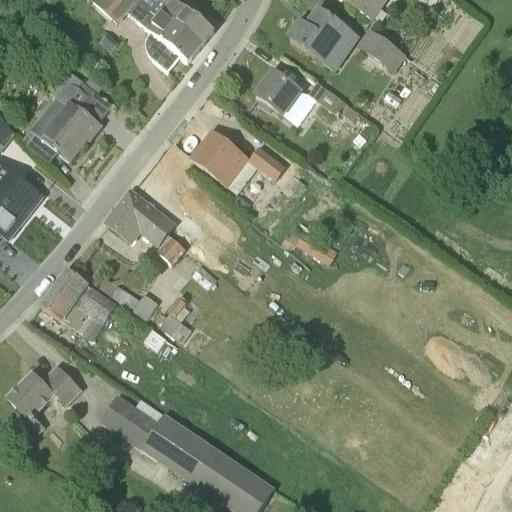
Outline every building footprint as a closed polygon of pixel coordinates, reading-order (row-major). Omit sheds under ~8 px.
[(12,0),(23,8),(29,0),(12,0)] [(92,0),(89,3),(92,5),(92,6),(118,29),(130,15),(153,33),(150,37),(147,41),(146,48),(147,56),(150,62),(152,64),(168,78),(169,77),(168,76),(180,62),(187,68),(207,44),(172,19),(167,23),(151,11),(148,13),(139,5),(139,4),(134,0),(92,0)] [(214,36),(174,4),(177,0),(156,0),(158,1),(151,11),(167,23),(172,19),(207,44),(214,36)] [(338,0),(373,25),(390,0),(338,0)] [(414,0),(433,12),(441,0),(414,0)] [(0,18),(25,42),(34,33),(8,8),(0,16),(0,18)] [(359,44),(319,16),(306,33),(299,29),(289,44),(336,77),(359,44)] [(379,33),(375,38),(399,55),(403,50),(379,33)] [(406,60),(399,56),(399,55),(375,38),(374,38),(369,34),(356,51),(394,78),(406,60)] [(285,122),(302,99),(272,78),(255,101),(285,122)] [(99,129),(84,117),(93,105),(69,86),(42,119),(29,134),(70,167),(99,129)] [(352,127),(359,118),(317,87),(307,100),(338,122),(341,119),(352,127)] [(0,149),(1,150),(14,138),(0,122),(0,149)] [(225,190),(246,163),(212,137),(191,164),(225,190)] [(275,185),(285,172),(259,153),(249,166),(275,185)] [(9,244),(42,202),(0,168),(0,241),(2,238),(9,244)] [(168,240),(174,233),(130,199),(106,229),(133,249),(140,239),(159,254),(156,257),(172,271),(185,255),(171,243),(168,240)] [(330,218),(334,212),(326,207),(305,237),(295,231),(287,245),(327,271),(336,257),(313,242),(329,218),(330,218)] [(88,291),(66,276),(66,275),(41,311),(63,327),(76,308),(79,310),(78,313),(102,330),(117,309),(88,291)] [(139,305),(105,283),(98,292),(150,328),(154,321),(150,319),(158,308),(144,299),(139,305)] [(169,365),(178,352),(151,334),(142,347),(169,365)] [(302,359),(308,351),(296,342),(289,349),(302,359)] [(81,397),(56,373),(41,388),(32,379),(8,403),(41,437),(45,433),(34,422),(56,401),(66,412),(81,397)] [(162,430),(118,400),(99,428),(225,511),(259,511),(271,493),(166,423),(162,430)] [(469,511),(485,484),(486,481),(458,465),(433,511),(469,511)]
